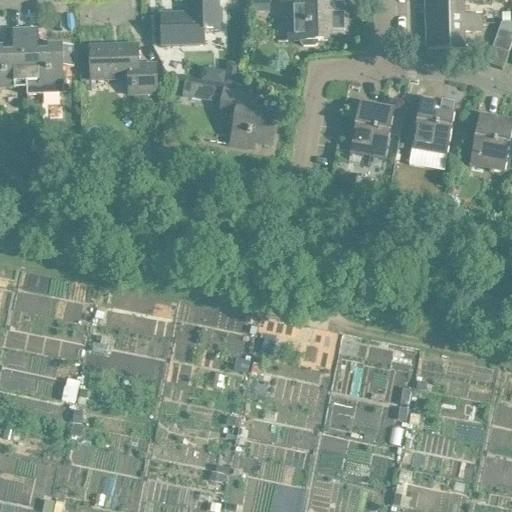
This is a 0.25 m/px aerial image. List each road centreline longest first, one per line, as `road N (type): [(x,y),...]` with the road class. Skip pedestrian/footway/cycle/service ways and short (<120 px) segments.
road 1 (residential): [(389,67),(322,71),(282,248),(332,256)]
road 2 (residential): [(389,67),(511,88)]
